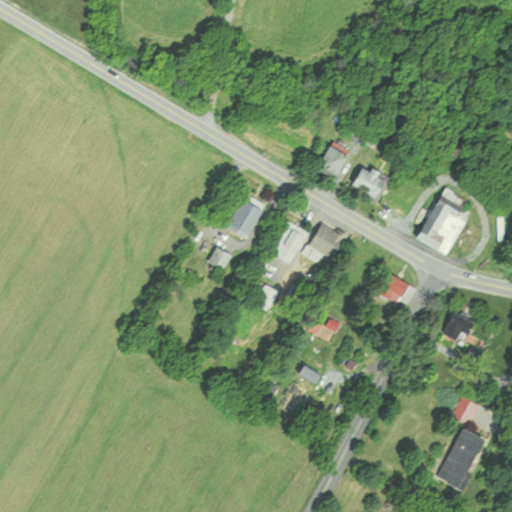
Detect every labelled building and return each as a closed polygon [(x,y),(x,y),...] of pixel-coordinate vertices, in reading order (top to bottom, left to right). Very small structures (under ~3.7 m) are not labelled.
[(389,182),(365,160),(348,179),(372,201),(389,182)] [(445,252),(476,205),(445,185),(414,231),(445,252)] [(246,237),(265,203),(243,190),(223,224),(246,237)] [(289,261),(308,231),(288,218),(269,248),(289,261)] [(308,242),(333,257),(347,233),(322,218),(308,242)] [(208,261),(223,269),(231,253),(216,246),(208,261)] [(375,291),(405,308),(417,288),(388,270),(375,291)] [(474,322),(452,309),(439,333),(461,345),(474,322)] [(437,477),(463,488),(485,436),(459,425),(437,477)]
